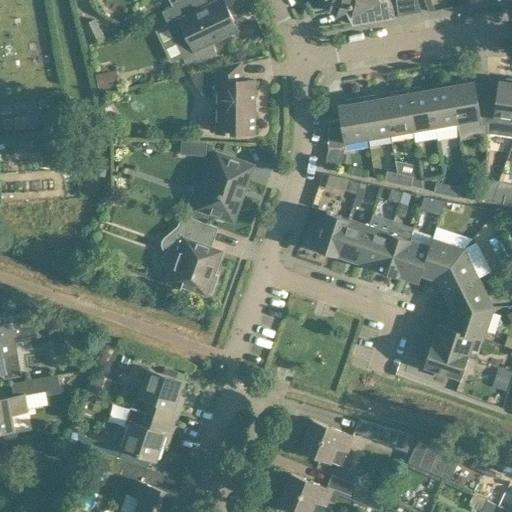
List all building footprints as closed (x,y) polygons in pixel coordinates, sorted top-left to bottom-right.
[(216,0),(203,6),(200,0),(184,0),(162,11),(186,62),(215,55),(212,42),(238,29),(223,0),(216,0)] [(326,0),(329,7),(334,5),(337,12),(349,7),(352,12),(354,24),(393,17),(391,5),(388,0),(326,0)] [(398,0),(401,14),(421,10),(419,0),(398,0)] [(424,0),(428,11),(435,10),(431,0),(424,0)] [(90,42),(103,36),(96,18),(83,23),(90,42)] [(254,132),(254,101),(254,80),(240,79),(241,61),(190,73),(191,76),(192,79),(193,81),(195,84),(197,87),(199,89),(201,91),(203,93),(206,95),(208,96),(211,98),(214,99),(217,99),(217,111),(215,111),(213,111),(212,112),(211,113),(210,114),(209,116),(208,117),(208,119),(208,120),(208,122),(209,124),(209,125),(211,126),(212,127),(213,128),(215,129),(216,129),(217,132),(254,132)] [(100,89),(119,85),(116,69),(96,73),(100,89)] [(495,103),(487,103),(487,123),(487,133),(511,136),(511,77),(506,77),(506,81),(498,80),(498,83),(495,103)] [(466,78),(450,81),(457,122),(480,118),(481,124),(487,123),(487,103),(478,103),(475,83),(474,80),(467,82),(466,78)] [(435,88),(428,89),(429,91),(435,126),(457,122),(450,81),(434,83),(435,88)] [(421,86),(405,89),(413,130),(435,126),(429,91),(428,89),(422,90),(421,86)] [(390,95),(384,97),(384,99),(390,134),(413,130),(405,89),(389,91),(390,95)] [(110,93),(99,95),(100,107),(108,107),(111,100),(110,93)] [(376,94),(360,97),(368,138),(390,134),(384,99),(384,97),(377,98),(376,94)] [(345,147),(345,142),(368,138),(360,97),(344,99),(345,103),(338,105),(340,116),(329,119),(328,147),(340,147),(345,147)] [(460,139),(487,133),(487,123),(481,124),(480,118),(457,122),(460,135),(460,139)] [(460,135),(457,122),(435,126),(437,138),(438,139),(460,135)] [(435,126),(413,130),(415,142),(437,138),(435,126)] [(194,141),(193,155),(206,156),(207,142),(194,141)] [(232,219),(251,166),(218,154),(199,207),(218,214),(217,216),(224,219),(228,217),(232,219)] [(397,183),(399,173),(387,170),(385,180),(397,183)] [(410,186),(413,176),(399,173),(397,183),(410,186)] [(350,180),(329,174),(325,187),(345,193),(346,190),(350,180)] [(484,184),(483,201),(491,202),(499,181),(484,178),(484,184)] [(350,180),(346,190),(356,193),(358,187),(360,183),(350,180)] [(446,194),(448,184),(436,181),(434,191),(446,194)] [(511,183),(499,181),(491,202),(502,204),(511,205),(511,183)] [(459,197),(461,187),(448,184),(446,194),(459,197)] [(393,189),(389,199),(399,202),(403,192),(393,189)] [(399,202),(409,205),(412,195),(403,192),(399,202)] [(445,200),(432,197),(427,210),(440,215),(445,200)] [(399,202),(395,213),(405,217),(409,205),(399,202)] [(336,255),(348,218),(327,211),(323,223),(318,222),(314,234),(319,235),(314,248),(336,255)] [(369,225),(357,260),(376,267),(377,267),(393,220),(372,213),(369,225)] [(164,241),(163,243),(163,244),(164,245),(164,247),(165,248),(176,261),(169,280),(206,293),(207,290),(211,291),(216,276),(213,274),(219,256),(221,251),(209,246),(216,226),(197,219),(184,214),(179,226),(168,236),(167,236),(166,237),(165,238),(164,240),(164,241)] [(369,225),(348,218),(336,255),(337,255),(337,254),(357,260),(369,225)] [(376,267),(376,268),(377,269),(397,275),(398,276),(399,274),(398,274),(410,238),(412,231),(413,227),(393,220),(377,267),(376,267)] [(433,237),(464,248),(472,238),(436,226),(433,237)] [(412,231),(410,238),(430,245),(433,237),(412,231)] [(490,240),(495,253),(505,249),(499,236),(490,240)] [(422,273),(437,279),(464,248),(433,237),(430,245),(418,281),(419,281),(422,273)] [(399,274),(418,281),(430,245),(410,238),(398,274),(399,274)] [(464,248),(478,277),(491,271),(477,242),(464,248)] [(437,279),(445,294),(478,277),(464,248),(437,279)] [(505,249),(495,253),(501,266),(510,261),(505,249)] [(511,265),(511,264),(501,268),(508,283),(511,280),(511,265)] [(445,294),(452,308),(493,307),(478,277),(445,294)] [(447,325),(483,337),(493,307),(452,308),(453,309),(447,325)] [(0,372),(3,372),(3,373),(4,378),(20,375),(16,352),(14,337),(41,332),(39,320),(24,315),(23,315),(18,316),(19,322),(5,325),(0,325),(0,372)] [(431,342),(431,343),(432,344),(468,356),(468,355),(475,334),(447,325),(440,322),(433,343),(431,342)] [(499,356),(511,360),(511,335),(506,333),(499,356)] [(107,341),(105,347),(115,351),(119,342),(108,338),(107,341)] [(431,343),(424,365),(437,369),(435,373),(447,377),(448,373),(461,377),(468,356),(432,344),(431,343)] [(511,369),(511,363),(502,360),(500,366),(511,369)] [(499,367),(493,385),(505,389),(511,371),(499,367)] [(135,391),(129,406),(169,419),(173,407),(178,409),(178,411),(179,411),(183,397),(177,395),(183,380),(163,373),(149,369),(141,393),(135,391)] [(0,430),(1,431),(14,429),(11,413),(27,410),(24,394),(31,393),(61,388),(59,374),(29,379),(11,383),(13,396),(0,398),(0,430)] [(130,423),(122,448),(150,457),(156,459),(161,444),(167,446),(171,433),(170,432),(170,434),(165,432),(169,419),(129,406),(124,421),(130,423)] [(408,453),(416,435),(359,418),(354,431),(364,435),(408,453)] [(341,465),(353,435),(312,419),(300,449),(341,465)] [(118,458),(122,448),(73,430),(70,440),(99,451),(118,458)] [(34,449),(32,437),(21,439),(21,437),(0,440),(0,456),(24,453),(23,451),(34,449)] [(408,462),(450,480),(460,458),(417,439),(408,462)] [(122,448),(118,458),(147,467),(150,457),(122,448)] [(99,451),(94,465),(119,473),(136,479),(131,495),(139,498),(134,511),(171,511),(174,504),(177,497),(178,493),(161,487),(142,481),(146,468),(147,468),(147,467),(118,458),(99,451)] [(486,456),(479,470),(480,470),(505,482),(511,468),(511,467),(486,456)] [(326,487),(291,473),(279,503),(303,511),(322,511),(328,500),(335,503),(338,494),(380,511),(381,510),(388,496),(331,474),(326,487)] [(500,506),(511,511),(511,481),(500,506)] [(3,511),(4,511),(38,506),(35,491),(1,498),(3,511)] [(120,510),(126,511),(134,511),(139,498),(131,495),(126,493),(120,510)] [(478,495),(472,506),(483,511),(492,511),(496,504),(478,495)]
